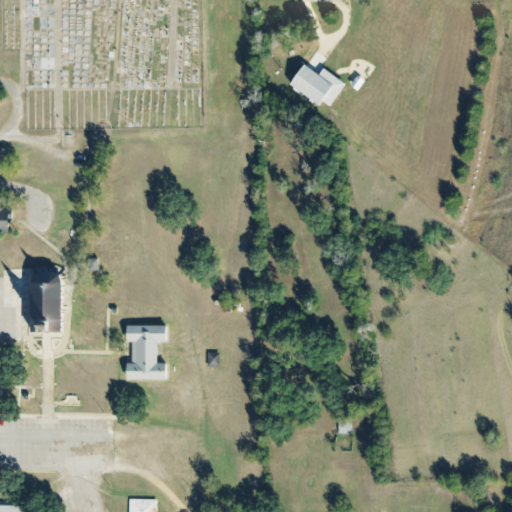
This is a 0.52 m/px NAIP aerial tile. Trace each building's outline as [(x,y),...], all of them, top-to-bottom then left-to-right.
[(317,95),(314,100),(285,79),(299,59),(305,64),(315,50),(324,56),(319,64),(340,79),(325,100),(317,95)] [(0,232),(9,233),(9,221),(9,207),(0,207),(0,232)] [(97,259),(96,271),(86,270),(87,258),(97,259)] [(62,332),(46,332),(31,331),(32,282),(35,275),(41,271),(53,271),(60,274),(63,282),(62,332)] [(166,380),(126,380),(125,362),(131,362),(131,342),(126,342),(126,325),(166,325),(166,342),(159,342),(159,363),(165,363),(166,380)] [(218,354),(218,365),(207,365),(207,353),(218,354)] [(350,432),(333,432),(332,407),(350,407),(350,432)] [(156,500),(155,511),(129,511),(129,499),(156,500)]
